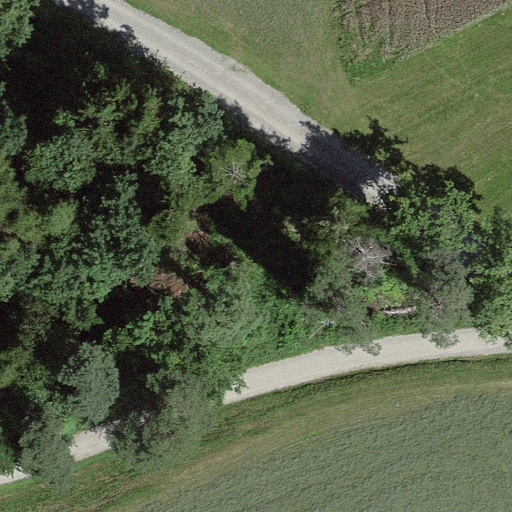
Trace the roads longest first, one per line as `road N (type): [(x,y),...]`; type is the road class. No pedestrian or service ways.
road 1 (track): [(0,461),(370,351),(511,338)]
road 2 (track): [(77,0),(237,83),(511,285)]
